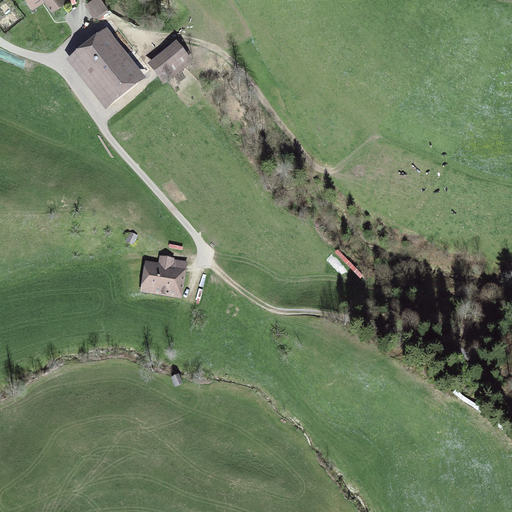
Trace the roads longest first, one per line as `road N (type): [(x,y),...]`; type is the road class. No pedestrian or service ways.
road 1 (track): [(511,186),(385,139),(331,169),(300,154),(239,67),(202,44),(115,26)]
road 2 (track): [(202,253),(246,261),(278,278),(448,296),(482,291),(511,265)]
road 3 (track): [(202,253),(241,292),(272,308),(415,337),(453,349),(481,372)]
